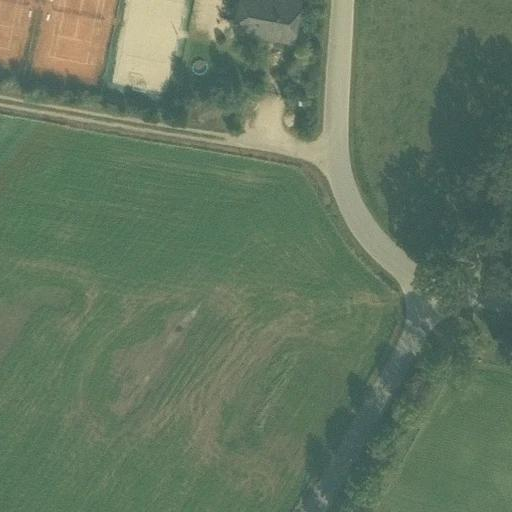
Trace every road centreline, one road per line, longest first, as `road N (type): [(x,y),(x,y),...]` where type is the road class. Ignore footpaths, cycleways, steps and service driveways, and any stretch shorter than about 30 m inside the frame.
road 1 (unclassified): [(440,285),(386,256),(351,212),(335,140),(341,0)]
road 2 (unclassified): [(312,511),(440,285)]
